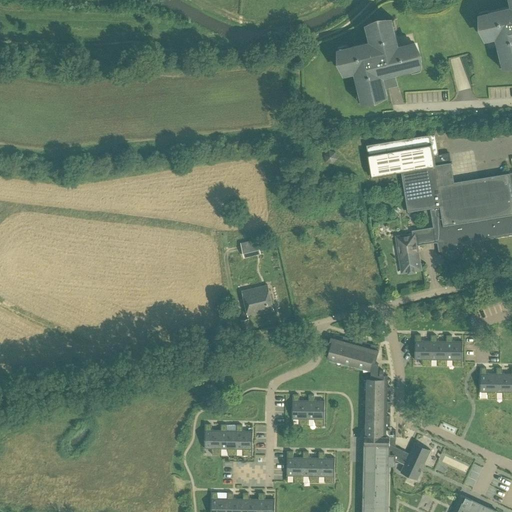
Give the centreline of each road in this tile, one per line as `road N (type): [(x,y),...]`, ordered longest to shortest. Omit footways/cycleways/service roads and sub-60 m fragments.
road 1 (residential): [(269,472),(274,384),(316,361),(319,325),(383,308)]
road 2 (residential): [(383,308),(398,385),(399,447)]
road 3 (residential): [(383,308),(511,276)]
